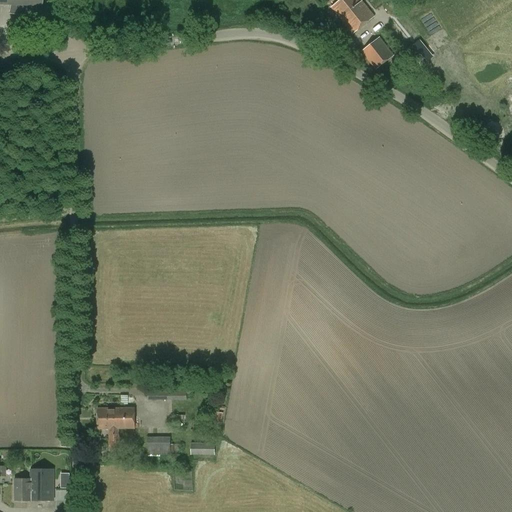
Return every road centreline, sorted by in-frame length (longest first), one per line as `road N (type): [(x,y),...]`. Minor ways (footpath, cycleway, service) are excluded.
road 1 (unclassified): [(511,170),(295,35),(246,27),(85,43)]
road 2 (unclassified): [(77,511),(70,58)]
